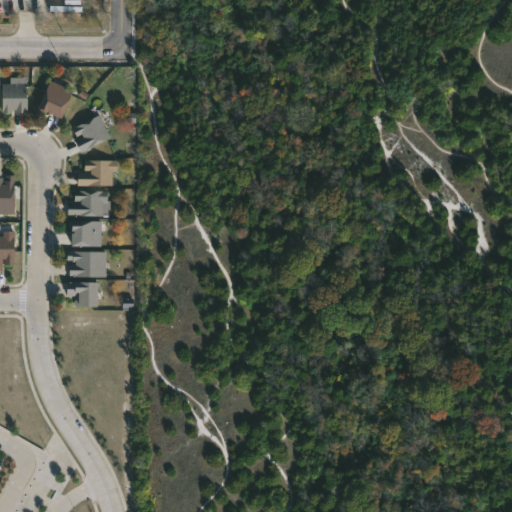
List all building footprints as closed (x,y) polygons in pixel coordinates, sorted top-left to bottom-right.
[(72,91),(59,118),(49,113),(48,115),(35,109),(48,80),(72,91)] [(0,83),(25,84),(25,112),(12,112),(13,109),(10,109),(10,112),(0,112),(0,83)] [(104,128),(109,137),(79,152),(73,141),(81,137),(80,135),(75,137),(70,128),(97,115),(104,128)] [(115,160),(115,172),(111,172),(111,185),(76,185),(76,172),(89,172),(89,170),(83,170),(83,160),(115,160)] [(12,175),(12,214),(0,214),(0,178),(1,184),(3,184),(3,176),(12,175)] [(106,201),(106,202),(101,202),(100,216),(66,216),(66,202),(79,202),(79,201),(73,201),(73,190),(106,191),(106,201)] [(99,231),(99,246),(69,246),(69,234),(71,234),(71,232),(70,232),(70,221),(99,222),(99,231)] [(12,231),(12,265),(3,265),(3,259),(0,259),(0,236),(1,236),(1,231),(12,231)] [(102,262),(101,275),(65,275),(65,262),(72,262),(72,260),(63,259),(64,249),(102,250),(102,262)] [(93,292),(93,305),(74,305),(74,294),(63,294),(63,280),(93,280),(93,292)]
